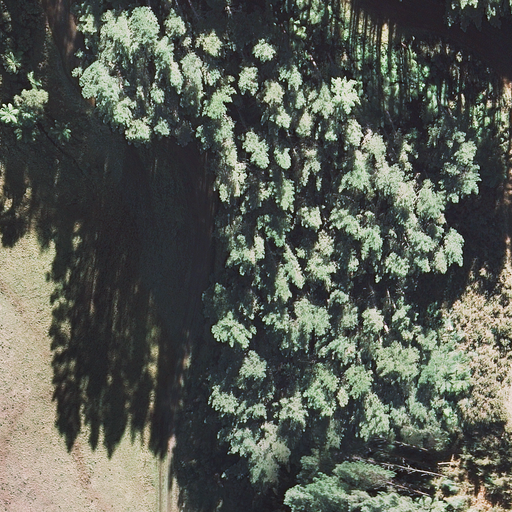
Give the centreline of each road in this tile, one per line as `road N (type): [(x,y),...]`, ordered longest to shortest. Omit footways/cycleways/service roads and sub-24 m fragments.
road 1 (track): [(164,511),(207,173),(184,131),(105,87),(56,0)]
road 2 (track): [(314,0),(506,56),(511,240)]
